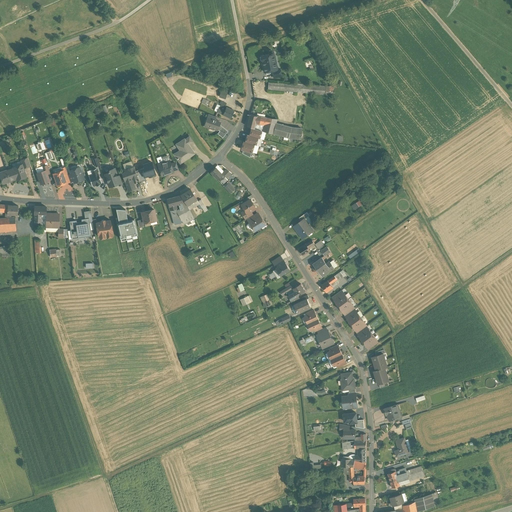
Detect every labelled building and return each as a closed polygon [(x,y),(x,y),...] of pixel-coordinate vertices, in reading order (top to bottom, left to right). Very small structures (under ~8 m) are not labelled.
[(273,51),(271,50),(269,51),(268,52),(268,54),(261,56),(260,58),(260,60),(262,61),(264,72),(272,71),(277,70),(277,69),(273,51)] [(277,70),(272,71),(273,78),(281,76),(280,69),(277,69),(277,70)] [(326,87),(268,81),(268,89),(325,95),(326,87)] [(225,106),(221,104),(221,105),(217,112),(231,118),(234,111),(225,106)] [(260,116),(250,115),(248,122),(252,123),(252,122),(259,123),(260,116)] [(270,118),(260,116),(259,123),(264,125),(271,126),(272,120),(270,120),(270,118)] [(215,120),(207,117),(204,126),(209,128),(210,127),(217,130),(219,131),(222,128),(221,127),(219,127),(220,123),(218,122),(218,121),(215,120)] [(276,123),(275,123),(273,134),(289,138),(301,140),(302,129),(290,127),(276,123)] [(271,126),(264,125),(263,131),(269,133),(271,126)] [(228,132),(222,128),(219,131),(217,134),(223,138),(228,132)] [(261,131),(252,128),(249,135),(257,138),(259,138),(261,131)] [(249,135),(247,135),(245,142),(254,145),(255,145),(257,138),(249,135)] [(193,142),(189,137),(185,140),(188,145),(193,142)] [(185,140),(184,139),(179,143),(182,148),(183,147),(183,149),(174,155),(180,163),(187,159),(186,157),(193,152),(188,145),(185,140)] [(43,142),(36,145),(38,151),(42,150),(42,151),(46,149),(43,142)] [(245,142),(244,142),(241,149),(243,150),(252,152),(254,145),(245,142)] [(250,158),(252,152),(243,150),(242,154),(250,158)] [(27,158),(20,161),(22,165),(23,169),(30,167),(27,158)] [(169,161),(163,163),(162,162),(159,163),(159,164),(158,165),(162,176),(173,172),(173,171),(170,164),(169,161)] [(144,178),(145,178),(155,174),(151,163),(140,166),(142,170),(144,178)] [(14,169),(0,173),(0,175),(3,184),(17,180),(17,181),(26,178),(23,169),(22,165),(13,168),(14,169)] [(47,166),(42,168),(44,172),(46,171),(47,175),(50,174),(47,166)] [(134,168),(124,171),(126,176),(123,176),(125,182),(125,183),(128,192),(135,189),(132,181),(138,179),(135,172),(134,168)] [(222,174),(215,168),(210,172),(217,179),(219,178),(222,175),(222,174)] [(96,169),(91,171),(93,175),(89,177),(92,187),(96,185),(97,187),(97,186),(99,185),(99,186),(100,185),(100,184),(102,184),(98,173),(96,169)] [(114,169),(110,171),(109,172),(108,173),(108,174),(105,175),(110,187),(114,185),(116,184),(117,185),(118,184),(119,184),(117,179),(117,178),(117,177),(114,169)] [(227,169),(222,174),(222,175),(225,178),(231,173),(227,169)] [(76,171),(74,170),(72,171),(71,173),(71,175),(72,175),(74,181),(73,181),(74,183),(78,182),(83,181),(81,177),(82,176),(81,175),(80,171),(77,173),(76,171)] [(142,170),(135,172),(138,179),(139,183),(146,181),(145,178),(144,178),(142,170)] [(44,172),(38,174),(41,185),(50,182),(47,175),(46,171),(44,172)] [(62,173),(55,176),(58,186),(67,183),(64,177),(63,173),(62,173)] [(235,190),(228,183),(224,187),(230,194),(235,190)] [(197,199),(190,189),(180,196),(185,202),(187,205),(190,203),(197,199)] [(180,196),(176,197),(167,199),(171,213),(176,211),(175,209),(177,209),(175,205),(179,204),(185,202),(180,196)] [(197,199),(190,203),(193,208),(199,204),(200,204),(198,201),(197,199)] [(207,210),(201,199),(198,201),(200,204),(199,204),(204,212),(207,210)] [(250,200),(241,205),(246,214),(247,214),(250,211),(255,209),(250,200)] [(180,209),(176,212),(181,219),(191,214),(189,210),(187,206),(180,209)] [(16,207),(8,207),(8,212),(9,219),(15,218),(17,218),(16,207)] [(120,239),(137,235),(134,220),(128,222),(125,210),(116,210),(119,223),(117,224),(120,239)] [(154,210),(148,211),(150,222),(156,220),(154,210)] [(148,211),(142,212),(143,219),(144,223),(145,223),(150,222),(148,211)] [(176,211),(171,213),(175,225),(182,222),(181,219),(176,212),(176,211)] [(247,214),(246,214),(243,216),(245,220),(249,218),(253,215),(250,211),(247,214)] [(91,212),(84,213),(86,222),(89,222),(90,224),(93,224),(92,220),(91,212)] [(307,212),(299,218),(301,221),(305,219),(309,216),(307,212)] [(253,215),(249,218),(251,222),(259,217),(257,213),(253,215)] [(59,215),(46,214),(46,215),(46,220),(46,228),(59,229),(59,215)] [(191,214),(181,219),(182,222),(183,224),(194,219),(191,214)] [(251,222),(249,223),(252,228),(254,227),(256,230),(264,225),(262,221),(259,217),(251,222)] [(9,219),(9,220),(0,221),(0,232),(16,231),(15,218),(9,219)] [(301,221),(294,226),(303,239),(314,231),(305,219),(301,221)] [(41,220),(35,220),(35,227),(45,228),(44,221),(41,221),(41,220)] [(104,221),(101,222),(101,223),(96,224),(97,230),(99,237),(112,234),(110,221),(105,222),(104,221)] [(75,222),(70,223),(72,240),(78,239),(78,236),(86,235),(87,238),(92,237),(90,224),(89,222),(86,222),(75,224),(75,222)] [(320,240),(315,244),(319,249),(324,245),(320,240)] [(308,247),(306,244),(299,248),(303,255),(311,251),(308,247)] [(0,255),(12,254),(12,247),(0,247),(0,255)] [(330,252),(327,247),(321,251),(325,256),(330,252)] [(358,248),(348,255),(350,259),(361,251),(358,248)] [(276,264),(283,260),(281,256),(272,261),(274,266),(276,264)] [(327,265),(322,258),(313,264),(318,271),(319,270),(323,276),(334,268),(330,262),(327,265)] [(278,267),(276,269),(281,276),(290,271),(285,263),(278,267)] [(340,272),(335,276),(338,281),(344,277),(340,272)] [(338,281),(335,276),(328,280),(333,287),(340,283),(338,281)] [(328,280),(322,285),(327,292),(333,287),(328,280)] [(301,284),(294,288),(296,292),(298,295),(305,291),(301,284)] [(342,290),(332,297),(334,300),(344,293),(342,290)] [(334,300),(339,306),(348,299),(344,293),(334,300)] [(249,297),(241,300),(243,307),(251,304),(249,297)] [(307,299),(303,300),(294,304),(298,313),(311,307),(307,299)] [(348,299),(339,306),(343,312),(353,305),(348,299)] [(353,305),(343,312),(346,315),(355,309),(355,308),(353,305)] [(355,309),(346,315),(347,318),(348,318),(357,311),(355,309)] [(357,311),(348,318),(347,318),(351,324),(361,317),(357,311)] [(308,316),(304,317),(307,324),(317,319),(314,313),(308,316)] [(289,315),(279,320),(281,324),(291,320),(289,315)] [(361,317),(351,324),(356,330),(365,323),(361,317)] [(317,319),(307,324),(310,330),(314,329),(320,326),(317,319)] [(365,323),(356,330),(358,332),(367,326),(365,323)] [(367,326),(358,332),(358,333),(359,335),(360,335),(369,329),(367,326)] [(369,329),(360,335),(359,335),(359,336),(363,341),(373,334),(369,329)] [(319,334),(317,335),(323,348),(334,343),(332,339),(331,339),(330,337),(331,336),(327,330),(319,334)] [(373,334),(363,341),(367,347),(368,347),(368,346),(377,340),(373,334)] [(377,340),(368,346),(368,347),(370,349),(379,343),(377,340)] [(330,351),(328,353),(331,359),(342,354),(339,348),(338,348),(330,351)] [(342,354),(331,359),(334,366),(336,365),(344,361),(345,361),(342,354)] [(383,354),(382,354),(376,356),(372,357),(374,363),(374,364),(385,360),(383,354)] [(385,360),(374,364),(376,370),(385,368),(387,367),(385,360)] [(385,368),(376,370),(374,371),(376,378),(387,374),(385,368)] [(352,372),(341,374),(343,385),(342,385),(343,390),(349,389),(355,388),(356,388),(355,383),(354,383),(352,372)] [(387,374),(376,378),(378,385),(389,381),(387,374)] [(349,396),(342,397),(343,408),(357,407),(356,396),(349,396)] [(395,405),(384,409),(385,413),(387,413),(389,421),(390,420),(399,417),(400,420),(402,420),(400,412),(397,413),(395,405)] [(356,411),(343,413),(344,424),(348,423),(348,425),(356,424),(358,424),(358,420),(356,411)] [(356,427),(364,429),(363,420),(358,420),(358,424),(356,424),(356,427)] [(350,430),(345,430),(345,435),(347,435),(347,438),(355,438),(355,430),(350,430)] [(404,438),(396,440),(399,449),(395,451),(397,456),(409,452),(404,438)] [(104,441),(98,443),(106,466),(112,464),(104,441)] [(355,441),(347,442),(347,449),(350,449),(355,448),(355,441)] [(348,459),(346,459),(345,458),(342,458),(342,467),(343,467),(349,467),(353,467),(355,461),(350,460),(350,459),(348,459)] [(419,467),(406,471),(406,472),(407,475),(420,471),(419,467)] [(390,473),(388,473),(390,481),(398,478),(397,475),(395,471),(390,473)] [(420,471),(407,475),(408,478),(409,481),(422,477),(420,471)] [(398,478),(390,481),(392,488),(396,487),(397,486),(400,485),(399,481),(398,478)] [(401,494),(390,497),(393,506),(394,505),(403,503),(401,494)] [(432,494),(415,499),(415,501),(417,511),(435,506),(435,505),(439,504),(437,496),(433,497),(432,494)] [(404,505),(403,505),(404,509),(404,511),(414,511),(417,511),(415,501),(404,505)]
